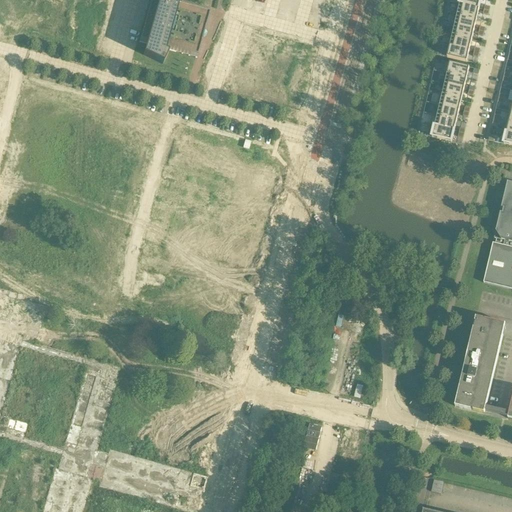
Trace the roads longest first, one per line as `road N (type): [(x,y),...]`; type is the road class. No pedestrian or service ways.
road 1 (residential): [(250,389),(321,139),(208,108)]
road 2 (residential): [(126,286),(176,99)]
road 3 (residential): [(176,99),(23,54)]
road 4 (residential): [(250,389),(399,424)]
road 5 (residential): [(109,382),(170,396),(250,389)]
road 6 (residential): [(502,0),(469,139)]
road 7 (residential): [(60,511),(82,434),(109,382)]
road 8 (residential): [(0,298),(109,382)]
road 9 (residential): [(216,511),(250,389)]
